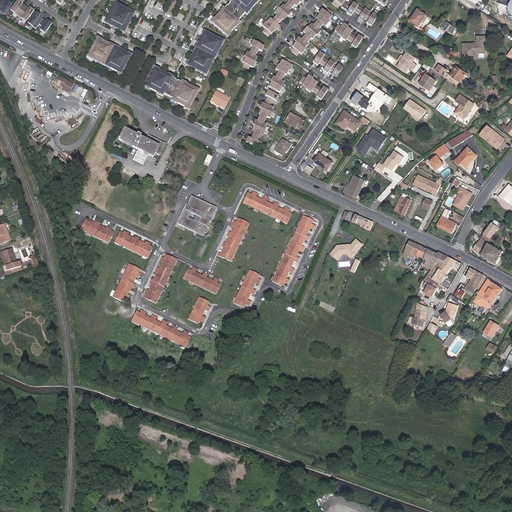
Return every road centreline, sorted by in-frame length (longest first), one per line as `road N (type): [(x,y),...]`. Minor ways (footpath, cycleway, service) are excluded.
road 1 (residential): [(407,0),(287,175)]
road 2 (tertiary): [(229,147),(59,61)]
road 3 (tertiary): [(456,253),(287,175)]
road 4 (residential): [(229,147),(261,66),(313,0)]
